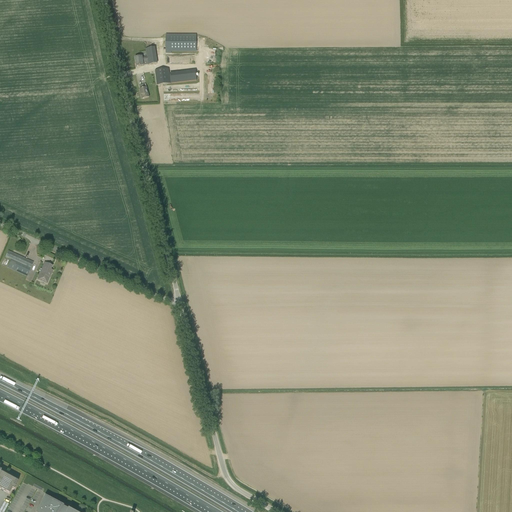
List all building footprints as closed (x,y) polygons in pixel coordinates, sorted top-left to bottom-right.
[(165,53),(171,53),(171,52),(196,52),(196,34),(166,34),(165,53)] [(135,58),(136,66),(148,65),(157,63),(154,47),(145,49),(147,57),(142,58),(142,56),(135,58)] [(157,85),(170,83),(169,69),(155,70),(157,85)] [(170,74),(171,83),(197,81),(196,71),(170,74)] [(142,99),(149,97),(146,87),(139,89),(142,99)] [(25,280),(33,263),(8,251),(5,257),(11,259),(7,267),(21,274),(20,277),(25,280)] [(47,283),(51,274),(49,273),(52,266),(44,263),(37,279),(47,283)] [(17,482),(0,472),(0,471),(0,470),(0,489),(9,494),(12,488),(14,490),(15,487),(14,486),(17,482)] [(76,511),(64,506),(46,496),(36,511),(76,511)]
